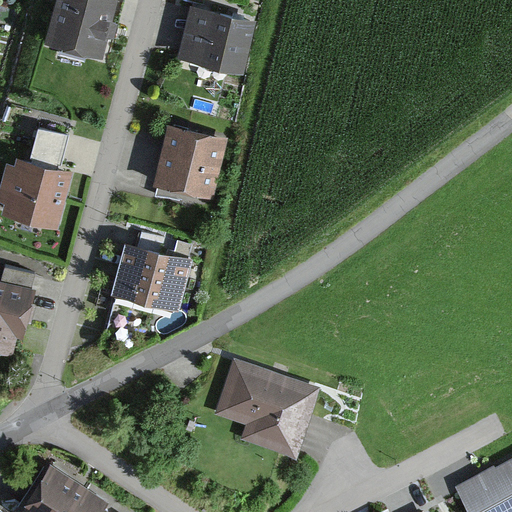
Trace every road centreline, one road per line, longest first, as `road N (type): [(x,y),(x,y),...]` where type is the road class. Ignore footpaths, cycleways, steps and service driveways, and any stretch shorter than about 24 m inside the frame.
road 1 (residential): [(45,415),(245,317),(339,258),(511,124)]
road 2 (residential): [(45,415),(150,0)]
road 3 (residential): [(498,427),(336,511)]
road 4 (residential): [(180,511),(45,415)]
